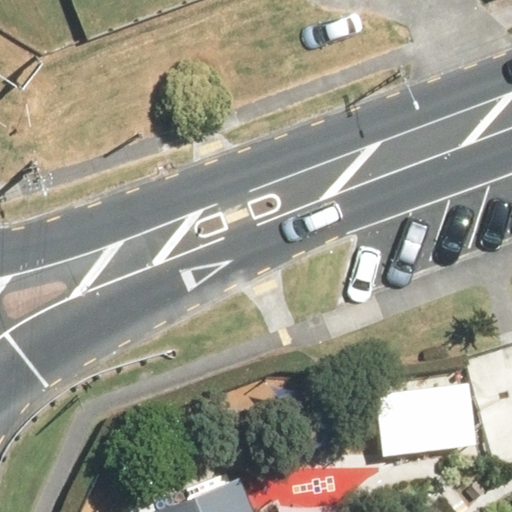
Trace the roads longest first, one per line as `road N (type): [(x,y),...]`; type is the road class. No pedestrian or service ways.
road 1 (secondary): [(322,182),(284,234),(88,324),(0,377)]
road 2 (secondary): [(0,250),(55,239),(264,162),(322,182)]
road 3 (secondary): [(322,182),(511,113)]
